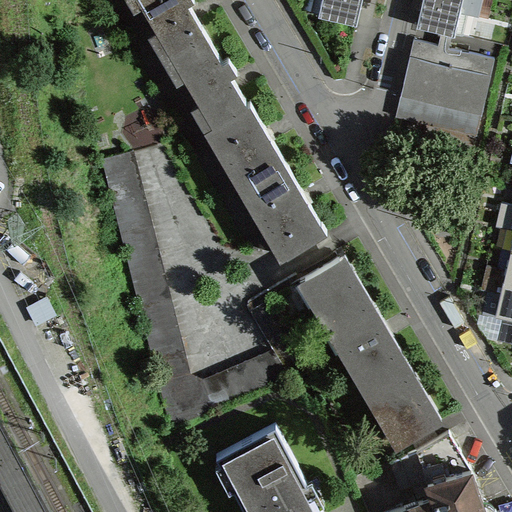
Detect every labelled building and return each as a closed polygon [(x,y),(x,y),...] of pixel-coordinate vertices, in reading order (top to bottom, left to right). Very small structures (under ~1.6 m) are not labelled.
[(140,0),(170,50),(205,30),(188,0),(140,0)] [(365,0),(327,0),(325,13),(360,23),(365,0)] [(456,0),(419,0),(414,23),(450,31),(456,0)] [(232,62),(229,56),(222,59),(205,30),(170,50),(213,123),(248,102),(247,101),(230,73),(237,69),(232,62)] [(492,55),(410,36),(387,149),(470,168),(492,55)] [(249,187),(288,164),(267,128),(250,100),(247,101),(248,102),(213,123),(211,124),(249,187)] [(133,149),(102,157),(170,426),(290,376),(273,348),(203,378),(189,371),(175,315),(133,149)] [(288,164),(249,187),(287,251),(326,228),(303,190),(288,164)] [(511,218),(503,250),(511,251),(511,218)] [(511,251),(503,250),(496,282),(511,285),(511,251)] [(339,255),(305,275),(402,439),(436,419),(378,321),(339,255)] [(511,285),(496,282),(488,314),(511,318),(511,285)] [(49,511),(0,419),(0,480),(17,511),(49,511)] [(323,511),(276,422),(217,453),(248,511),(323,511)] [(417,448),(433,489),(434,493),(441,511),(496,511),(495,507),(486,510),(471,466),(449,429),(417,448)] [(417,448),(393,459),(403,486),(415,481),(419,493),(433,489),(417,448)] [(441,511),(434,493),(389,510),(390,511),(441,511)]
